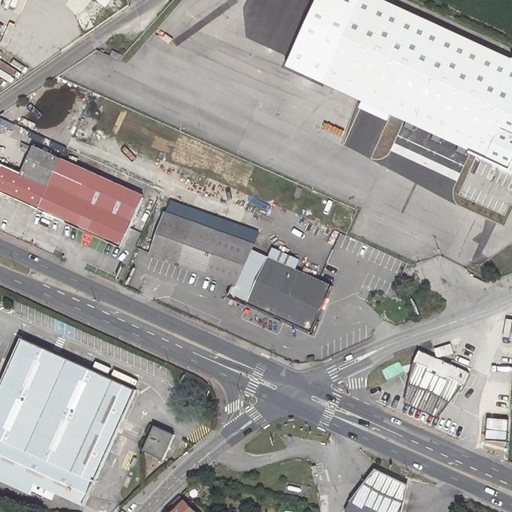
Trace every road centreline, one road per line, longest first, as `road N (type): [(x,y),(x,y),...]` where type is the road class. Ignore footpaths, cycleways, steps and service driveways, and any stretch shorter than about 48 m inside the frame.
road 1 (primary): [(305,385),(0,246)]
road 2 (primary): [(40,291),(305,385)]
road 3 (primary): [(281,400),(511,503)]
road 4 (primary): [(511,482),(281,400)]
road 5 (unknown): [(169,295),(280,347),(329,337),(359,317)]
road 6 (primary): [(40,291),(215,370)]
road 7 (residential): [(0,103),(146,0)]
road 8 (tertiary): [(511,298),(362,357)]
road 9 (primary): [(511,478),(367,413)]
